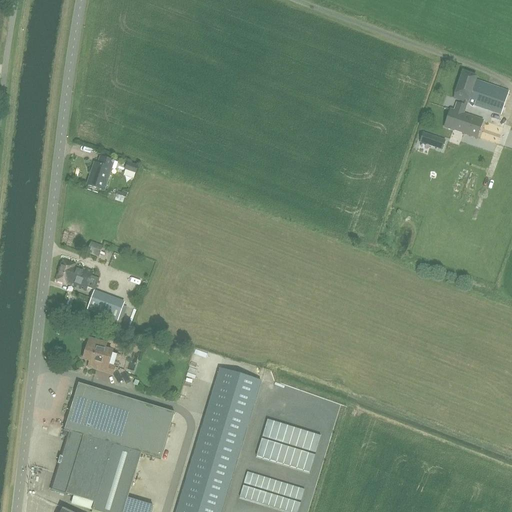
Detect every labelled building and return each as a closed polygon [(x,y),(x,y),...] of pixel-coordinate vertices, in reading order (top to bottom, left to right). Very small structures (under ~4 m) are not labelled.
[(463,114),(467,103),(501,115),(509,92),(475,80),(476,77),(463,73),(463,72),(454,99),(463,102),(462,105),(457,103),(454,111),(450,110),(445,127),(477,138),(482,121),(463,114)] [(433,136),(430,147),(441,151),(445,140),(433,136)] [(95,163),(87,185),(104,191),(114,162),(100,157),(98,164),(95,163)] [(138,167),(127,163),(125,170),(136,174),(138,167)] [(99,258),(103,246),(94,244),(90,255),(99,258)] [(74,265),(62,261),(56,282),(66,285),(85,291),(92,272),(74,265)] [(118,322),(124,306),(94,295),(88,310),(118,322)] [(112,374),(114,367),(108,365),(111,352),(105,350),(106,344),(90,339),(84,359),(98,363),(96,369),(112,374)] [(210,365),(212,354),(200,352),(198,362),(210,365)] [(175,511),(221,511),(261,382),(220,369),(175,511)] [(160,460),(175,413),(79,384),(65,430),(69,432),(52,490),(95,503),(112,445),(141,454),(160,460)] [(267,420),(262,437),(269,439),(274,422),(267,420)] [(274,422),(269,439),(276,441),(281,425),(274,422)] [(281,425),(276,441),(282,443),(287,427),(281,425)] [(287,427),(282,443),(289,445),(294,429),(287,427)] [(294,429),(289,445),(296,448),(301,431),(294,429)] [(301,431),(296,448),(302,449),(308,433),(301,431)] [(308,433),(302,449),(309,452),(314,435),(308,433)] [(314,435),(309,452),(315,453),(320,437),(314,435)] [(261,440),(257,456),(263,458),(268,442),(261,440)] [(268,442),(263,458),(270,460),(275,444),(268,442)] [(275,444),(270,460),(277,462),(282,446),(275,444)] [(141,454),(112,445),(95,503),(92,510),(97,511),(123,511),(127,499),(141,454)] [(282,446),(277,462),(283,464),(288,448),(282,446)] [(288,448),(283,464),(290,466),(295,450),(288,448)] [(295,450),(290,466),(297,469),(302,452),(295,450)] [(302,452),(297,469),(303,471),(308,454),(302,452)] [(308,454),(303,471),(310,472),(315,456),(308,454)] [(247,473),(244,484),(249,486),(253,475),(247,473)] [(253,475),(249,486),(255,487),(259,476),(253,475)] [(259,476),(255,487),(261,489),(264,478),(259,476)] [(264,478),(261,489),(267,491),(270,480),(264,478)] [(270,480),(267,491),(272,493),(276,482),(270,480)] [(276,482),(272,493),(278,495),(282,483),(276,482)] [(282,483),(278,495),(284,496),(287,485),(282,483)] [(287,485),(284,496),(290,498),(293,487),(287,485)] [(243,486),(240,497),(245,499),(249,488),(243,486)] [(293,487),(290,498),(296,500),(299,489),(293,487)] [(249,488),(245,499),(251,501),(254,490),(249,488)] [(299,489),(296,500),(301,501),(304,490),(299,489)] [(254,490),(251,501),(257,503),(260,491),(254,490)] [(260,491),(257,503),(262,504),(266,493),(260,491)] [(266,493),(262,504),(268,506),(272,495),(266,493)] [(272,495),(268,506),(274,508),(277,497),(272,495)] [(277,497),(274,508),(280,510),(283,499),(277,497)] [(151,511),(153,507),(127,499),(123,511),(151,511)] [(283,499),(280,510),(286,511),(289,500),(283,499)] [(289,500),(286,511),(287,511),(291,511),(295,502),(289,500)] [(295,502),(291,511),(297,511),(300,504),(295,502)]
